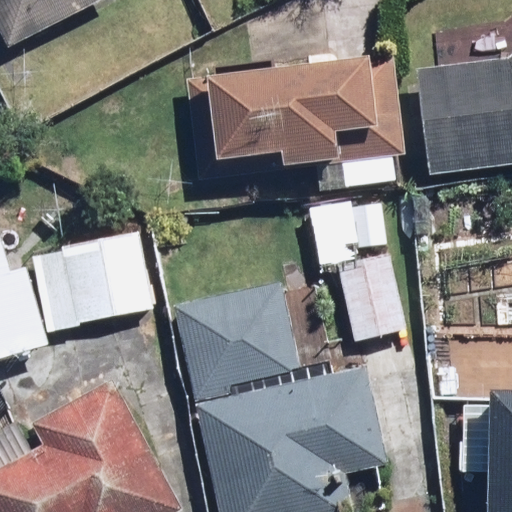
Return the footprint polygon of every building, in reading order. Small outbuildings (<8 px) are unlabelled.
[(90,0),(0,0),(0,26),(9,43),(90,0)] [(511,166),(511,25),(509,28),(454,34),(457,64),(421,69),(434,176),(511,166)] [(379,138),(372,64),(185,80),(194,178),(344,165),(341,141),(379,138)] [(407,333),(379,206),(357,211),(355,201),(307,212),(320,273),(339,268),(355,344),(407,333)] [(0,213),(0,363),(58,345),(54,335),(153,304),(131,234),(18,269),(0,213)] [(283,286),(172,310),(215,511),(398,511),(369,372),(304,385),(283,286)] [(180,511),(113,378),(34,418),(44,438),(0,460),(0,511),(180,511)] [(511,511),(511,378),(498,378),(493,511),(511,511)]
